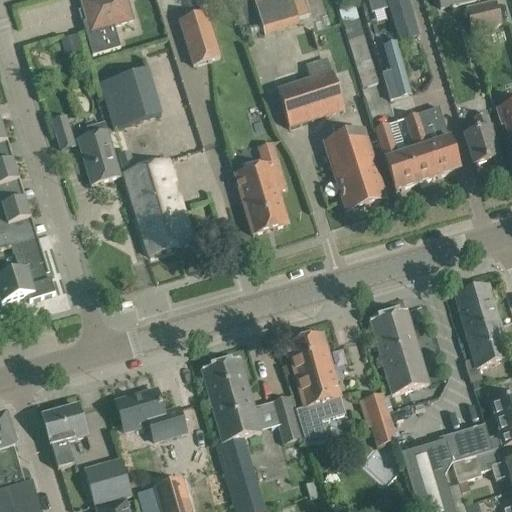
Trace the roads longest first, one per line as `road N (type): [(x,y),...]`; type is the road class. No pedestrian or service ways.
road 1 (secondary): [(99,354),(503,234)]
road 2 (residential): [(99,354),(0,26)]
road 3 (residential): [(55,511),(14,379)]
